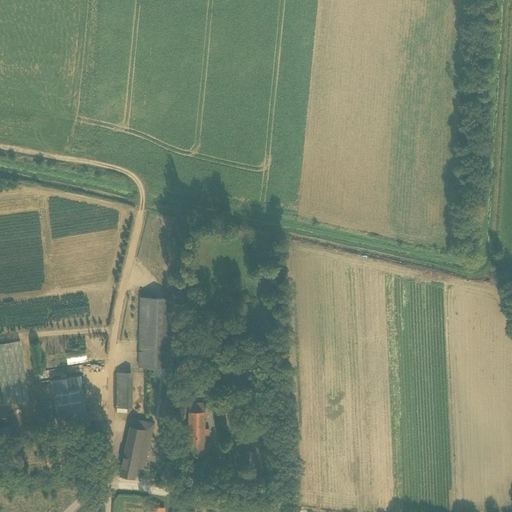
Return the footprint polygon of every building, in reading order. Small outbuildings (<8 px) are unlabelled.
[(174,368),(175,308),(175,298),(141,297),(139,367),(174,368)] [(30,401),(20,341),(0,344),(0,380),(4,405),(30,401)] [(54,364),(88,362),(88,352),(53,353),(54,364)] [(134,407),(134,371),(116,371),(116,411),(127,411),(127,407),(134,407)] [(81,375),(51,380),(58,420),(87,415),(81,375)] [(189,445),(181,445),(180,456),(205,456),(205,403),(189,403),(189,412),(189,427),(181,427),(181,440),(189,440),(189,445)] [(238,428),(238,417),(220,417),(221,428),(238,428)] [(120,475),(135,478),(138,467),(144,469),(154,423),(132,418),(120,475)] [(166,471),(174,472),(175,462),(167,461),(166,471)]
